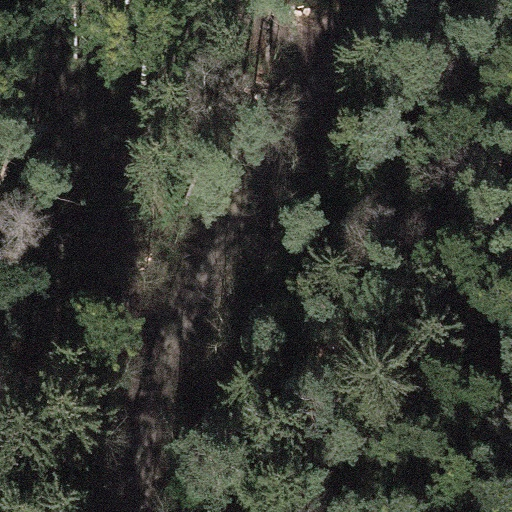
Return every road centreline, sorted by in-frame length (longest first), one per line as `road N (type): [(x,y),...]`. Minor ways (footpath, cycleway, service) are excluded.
road 1 (track): [(132,511),(163,369),(219,243),(330,79),(418,0)]
road 2 (track): [(159,386),(122,274),(138,151),(200,0)]
